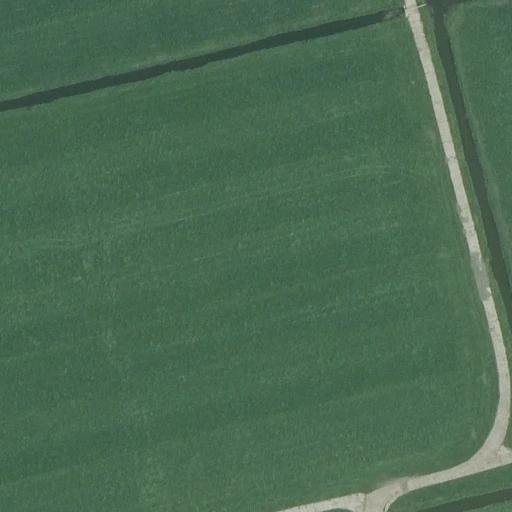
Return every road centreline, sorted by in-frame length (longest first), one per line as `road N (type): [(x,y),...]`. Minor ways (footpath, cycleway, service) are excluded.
road 1 (track): [(410,0),(500,348),(505,380),(490,464)]
road 2 (track): [(490,464),(390,494),(374,509)]
